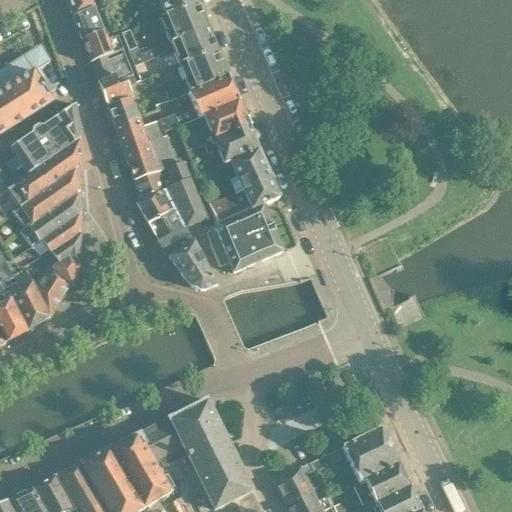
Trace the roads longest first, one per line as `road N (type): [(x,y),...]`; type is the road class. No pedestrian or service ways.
road 1 (tertiary): [(364,330),(225,0)]
road 2 (residential): [(137,291),(83,92),(48,0)]
road 3 (unclassified): [(240,376),(0,482)]
road 4 (tertiary): [(452,511),(364,330)]
road 5 (unclassified): [(0,364),(137,291)]
road 6 (unclassified): [(137,291),(185,298),(211,312),(240,376)]
road 7 (unclassified): [(240,376),(252,404),(252,466),(269,503)]
road 8 (unclassified): [(364,330),(240,376)]
